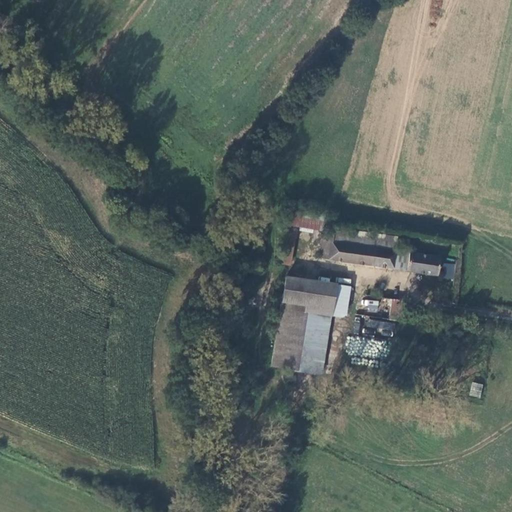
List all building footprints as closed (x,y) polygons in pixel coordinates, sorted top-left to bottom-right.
[(291,226),(287,226),(281,264),(290,266),(296,228),(313,230),(310,258),(319,260),(323,234),(326,216),(293,211),(291,226)] [(334,236),(325,234),(322,260),(395,270),(395,269),(398,252),(398,240),(336,231),(334,236)] [(395,269),(409,271),(411,254),(398,252),(395,269)] [(439,276),(441,258),(411,253),(411,254),(409,271),(439,276)] [(440,277),(453,278),(455,263),(441,262),(440,277)] [(274,368),(315,375),(326,309),(348,311),(351,288),(287,277),(274,368)] [(377,312),(378,301),(364,299),(363,310),(377,312)] [(404,302),(393,300),(390,321),(401,323),(404,302)] [(392,339),(395,323),(366,318),(362,339),(349,336),(346,352),(380,359),(384,338),(392,339)] [(471,382),(469,396),(480,398),(482,384),(471,382)]
